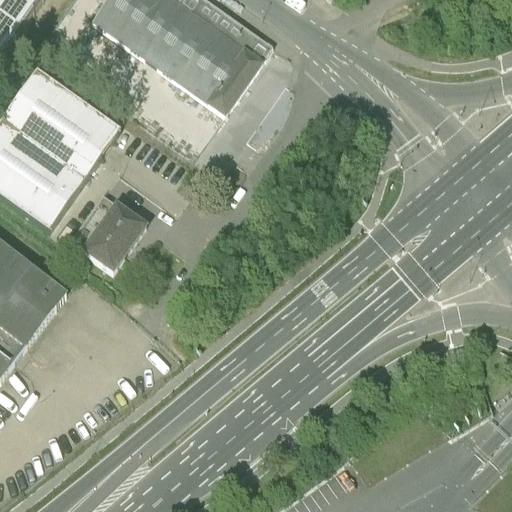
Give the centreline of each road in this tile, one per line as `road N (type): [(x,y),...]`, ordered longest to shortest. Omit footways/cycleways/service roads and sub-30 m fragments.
road 1 (primary): [(464,179),(72,511)]
road 2 (primary): [(149,511),(492,220)]
road 3 (residential): [(259,0),(386,94)]
road 4 (residential): [(511,86),(456,97),(386,94)]
